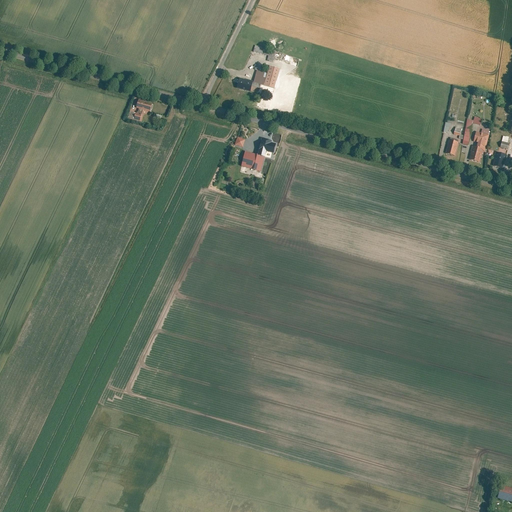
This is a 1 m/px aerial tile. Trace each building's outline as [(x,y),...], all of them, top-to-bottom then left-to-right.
[(276,52),(256,46),(254,52),(269,56),(268,60),(273,62),(276,52)] [(264,85),(274,88),(280,69),(270,66),(264,85)] [(264,72),(258,70),(254,82),(253,87),(259,89),(264,72)] [(237,89),(251,93),(253,87),(254,82),(240,78),(237,89)] [(153,103),(139,100),(137,108),(150,112),(153,103)] [(474,121),(468,119),(466,128),(472,130),(474,123),(474,121)] [(482,133),(477,132),(474,141),(479,143),(477,148),(483,150),(486,151),(490,135),(489,135),(482,133)] [(236,146),(243,148),(245,140),(238,138),(236,146)] [(266,152),(273,154),(276,143),(263,139),(260,150),(266,152)] [(447,154),(455,156),(459,142),(450,140),(447,154)] [(501,148),(508,150),(510,144),(508,143),(503,142),(501,148)] [(470,160),(479,163),(483,150),(477,148),(473,147),(470,160)] [(255,170),(261,172),(266,152),(260,150),(259,156),(255,170)] [(259,156),(246,152),(242,167),(255,170),(259,156)] [(494,166),(504,169),(507,156),(498,153),(494,166)] [(228,189),(231,183),(221,179),(219,186),(228,189)] [(511,502),(511,488),(499,485),(496,499),(511,502)]
